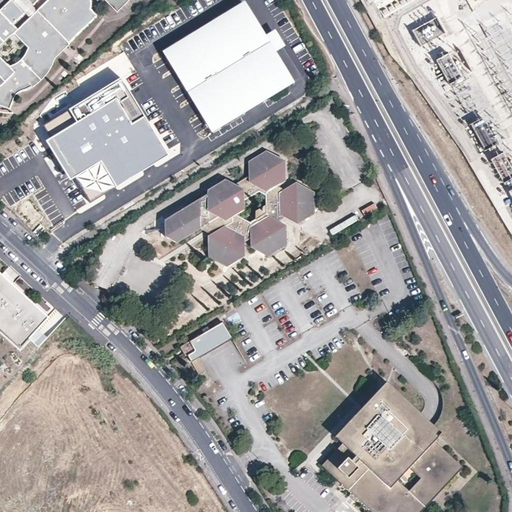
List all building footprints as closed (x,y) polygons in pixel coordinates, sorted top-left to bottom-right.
[(48,0),(18,31),(0,12),(0,105),(9,109),(13,98),(18,93),(28,90),(37,87),(43,80),(50,70),(53,64),(54,59),(69,46),(68,44),(98,17),(91,12),(91,2),(89,0),(48,0)] [(13,0),(25,13),(32,6),(30,7),(23,0),(13,0)] [(106,0),(117,11),(127,0),(106,0)] [(255,22),(244,5),(210,26),(201,31),(166,52),(173,64),(203,114),(213,130),(255,104),(261,101),(292,82),(277,58),(255,22)] [(25,13),(30,17),(37,11),(32,6),(25,13)] [(436,17),(416,26),(441,87),(462,79),(436,17)] [(201,31),(210,26),(207,21),(203,24),(198,27),(201,31)] [(168,155),(121,77),(69,108),(77,121),(51,137),(47,139),(70,179),(76,176),(101,161),(116,186),(168,155)] [(77,121),(69,108),(43,124),(51,137),(77,121)] [(199,229),(209,223),(215,233),(211,235),(209,237),(210,256),(227,265),(243,256),(243,239),(251,239),(251,246),(269,256),(285,246),(285,227),(277,222),(281,215),(295,223),(313,212),(313,204),(326,203),(326,198),(313,198),(313,193),(296,184),(281,193),(277,185),(284,181),(284,162),(267,152),(249,163),(249,176),(249,181),(238,187),(233,185),(225,181),(208,191),(208,195),(166,220),(166,236),(177,242),(199,229)] [(502,152),(492,157),(511,195),(511,175),(510,172),(511,171),(511,167),(506,157),(505,157),(502,152)] [(101,161),(76,176),(91,201),(116,186),(101,161)] [(249,181),(249,176),(233,185),(238,187),(249,181)] [(364,215),(377,210),(373,203),(361,209),(364,215)] [(205,232),(211,235),(215,233),(209,223),(199,229),(205,232)] [(0,271),(0,326),(19,344),(47,314),(6,278),(0,271)] [(37,293),(31,298),(46,313),(52,308),(37,293)] [(232,338),(223,323),(181,347),(186,355),(188,354),(199,374),(206,370),(199,358),(232,338)] [(335,436),(343,443),(386,396),(434,441),(442,432),(434,425),(421,413),(386,381),(335,436)] [(342,485),(345,482),(351,487),(377,511),(419,511),(462,466),(434,441),(386,396),(343,443),(322,466),(342,485)] [(345,482),(342,485),(351,493),(349,496),(352,499),(355,502),(357,499),(371,511),(377,511),(351,487),(345,482)]
